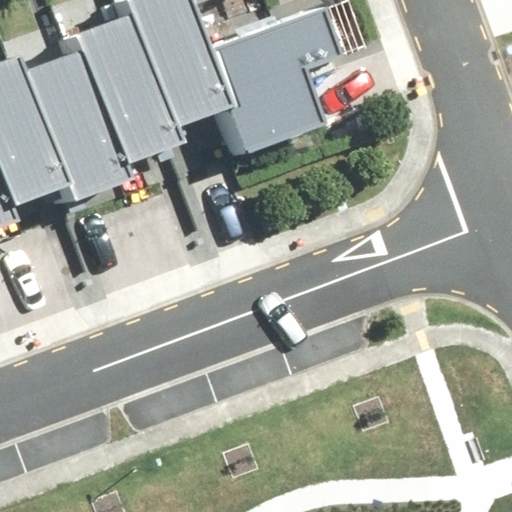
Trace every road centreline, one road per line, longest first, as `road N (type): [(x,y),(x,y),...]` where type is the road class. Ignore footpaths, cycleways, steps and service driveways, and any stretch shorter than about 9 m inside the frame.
road 1 (residential): [(511,212),(0,402)]
road 2 (residential): [(511,169),(450,0)]
